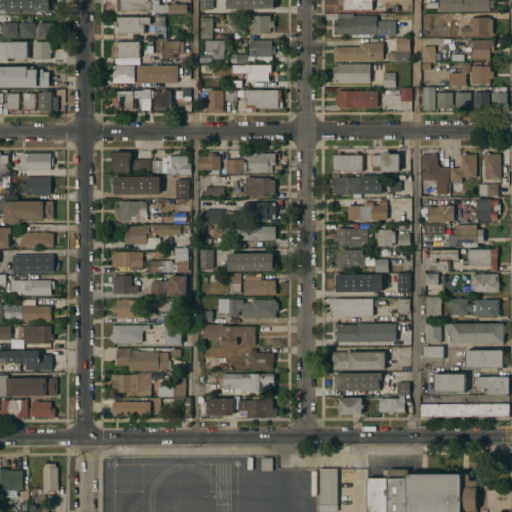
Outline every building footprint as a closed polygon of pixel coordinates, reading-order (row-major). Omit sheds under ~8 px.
[(53,0),(53,4),(50,4),(50,13),(41,13),(41,10),(26,10),(26,7),(24,7),(24,4),(20,4),(20,0),(53,0)] [(140,10),(140,11),(117,11),(116,0),(147,0),(147,1),(150,1),(150,10),(140,10)] [(212,0),(212,9),(199,9),(199,0),(212,0)] [(273,0),(273,8),(226,8),(226,0),(273,0)] [(384,0),(384,10),(356,10),(356,11),(353,11),(353,10),(351,10),(351,11),(348,11),(348,10),(337,10),(337,4),(338,4),(338,0),(384,0)] [(461,0),(489,0),(489,12),(461,12),(461,0)] [(459,1),(460,11),(436,12),(435,1),(459,1)] [(154,12),(154,5),(186,4),(186,14),(167,14),(167,12),(154,12)] [(337,34),(337,33),(334,33),(334,25),(337,25),(337,13),(353,13),(353,15),(376,15),(376,21),(394,21),(394,35),(375,35),(375,34),(337,34)] [(452,13),(452,24),(440,24),(440,13),(452,13)] [(270,21),(274,21),(274,28),(270,28),(270,34),(256,34),(248,34),(248,16),(270,16),(270,21)] [(150,17),(150,24),(144,24),(144,33),(117,33),(117,29),(113,29),(113,22),(116,22),(116,17),(150,17)] [(212,38),(200,38),(200,18),(212,18),(212,38)] [(460,27),(469,27),(469,18),(489,18),(489,20),(492,20),(492,34),(488,34),(488,36),(460,36),(460,27)] [(17,37),(1,37),(1,29),(0,29),(0,23),(17,23),(17,33),(18,33),(18,36),(17,36),(17,37)] [(53,38),(19,37),(19,27),(18,27),(18,24),(19,24),(19,23),(35,23),(35,27),(36,27),(36,24),(37,24),(37,23),(53,23),(53,38)] [(165,39),(154,39),(154,26),(165,26),(165,39)] [(409,52),(396,52),(395,38),(409,38),(409,52)] [(204,40),(224,41),(223,55),(223,59),(212,59),(212,55),(204,55),(204,40)] [(249,57),(249,40),(271,40),(271,46),(275,46),(275,54),(272,54),(272,57),(249,57)] [(493,52),(489,52),(489,59),(471,59),(470,50),(473,50),(473,47),(467,47),(467,40),(493,40),(493,52)] [(180,41),(180,42),(183,41),(183,53),(179,53),(179,54),(174,54),(174,59),(163,59),(163,54),(160,54),(160,47),(163,47),(163,41),(180,41)] [(27,58),(25,58),(25,60),(15,60),(15,58),(7,58),(7,61),(0,61),(0,42),(27,42),(27,58)] [(32,42),(50,42),(50,60),(33,60),(32,42)] [(113,58),(113,42),(139,42),(139,58),(113,58)] [(362,61),(362,62),(355,62),(355,61),(337,61),(337,60),(333,60),(333,47),(359,47),(359,43),(383,43),(383,61),(362,61)] [(421,62),(421,46),(435,46),(435,52),(468,52),(467,62),(421,62)] [(396,61),(387,61),(387,53),(396,52),(396,61)] [(247,63),(231,63),(231,54),(247,54),(247,63)] [(337,82),(337,80),(333,80),(334,66),(337,66),(337,64),(370,64),(370,83),(337,82)] [(231,65),(271,65),(271,72),(272,72),(272,76),(268,76),(270,76),(270,80),(268,80),(268,81),(246,81),(246,74),(244,74),(244,76),(242,76),(242,74),(231,74),(231,65)] [(112,83),(112,66),(134,66),(134,83),(112,83)] [(177,83),(136,83),(136,66),(177,66),(177,83)] [(489,66),(489,71),(492,71),(492,79),(489,79),(489,84),(470,84),(470,66),(489,66)] [(0,86),(48,87),(48,68),(0,67),(0,86)] [(382,87),(382,72),(394,72),(394,87),(382,87)] [(434,110),(422,110),(422,87),(434,87),(434,110)] [(411,88),(411,101),(399,101),(399,88),(411,88)] [(39,93),(43,93),(43,92),(45,92),(45,89),(51,89),(51,92),(52,92),(52,112),(39,112),(39,93)] [(141,110),(141,98),(143,98),(143,90),(150,90),(150,110),(141,110)] [(207,112),(207,90),(222,90),(223,112),(207,112)] [(236,101),(225,101),(225,90),(236,90),(236,101)] [(281,108),(255,108),(255,112),(246,112),(246,99),(244,99),(244,90),(280,90),(280,95),(281,95),(281,108)] [(117,109),(117,104),(112,104),(112,96),(117,96),(116,91),(132,91),(133,109),(117,109)] [(170,107),(166,107),(166,111),(158,111),(158,107),(153,107),(153,91),(170,91),(170,107)] [(337,107),(337,101),(336,101),(336,97),(337,97),(337,91),(377,91),(377,108),(337,107)] [(18,94),(18,111),(11,111),(8,111),(6,111),(6,93),(18,94)] [(452,106),(453,106),(453,108),(436,108),(436,93),(452,93),(452,106)] [(471,93),(470,109),(454,108),(454,93),(471,93)] [(488,108),(472,108),(472,93),(488,93),(488,108)] [(506,93),(506,106),(508,106),(508,108),(491,108),(491,93),(506,93)] [(34,94),(35,110),(34,110),(34,111),(30,111),(30,110),(23,110),(23,94),(34,94)] [(390,152),(390,154),(399,154),(399,172),(381,172),(381,171),(372,171),(372,166),(370,166),(370,155),(381,155),(381,153),(390,152)] [(484,179),(484,168),(483,168),(483,166),(484,166),(484,153),(485,153),(485,152),(489,152),(489,154),(499,154),(500,179),(484,179)] [(26,171),(26,170),(20,170),(20,153),(50,153),(50,158),(53,158),(53,165),(51,165),(50,171),(26,171)] [(112,153),(131,153),(131,159),(150,160),(150,172),(130,172),(130,173),(111,173),(112,153)] [(198,170),(198,156),(208,156),(208,153),(215,153),(215,156),(219,156),(219,170),(198,170)] [(275,165),(272,165),(272,173),(247,173),(248,159),(243,159),(243,153),(275,153),(275,165)] [(332,172),(332,155),(336,155),(336,153),(340,153),(340,155),(354,155),(354,153),(358,153),(358,155),(362,155),(362,172),(332,172)] [(448,192),(436,192),(436,180),(421,180),(421,164),(420,164),(420,161),(421,161),(421,154),(432,154),(432,153),(435,153),(435,154),(437,154),(437,166),(438,166),(439,168),(448,168),(448,192)] [(475,177),(461,177),(461,182),(449,182),(449,167),(459,168),(459,165),(460,165),(460,154),(462,154),(462,153),(465,153),(465,154),(475,154),(475,177)] [(166,174),(166,173),(163,173),(163,168),(170,168),(170,156),(187,156),(187,164),(190,163),(190,174),(166,174)] [(225,174),(225,160),(243,159),(243,174),(225,174)] [(151,160),(163,161),(163,164),(161,164),(161,173),(151,173),(151,160)] [(381,189),(383,189),(383,193),(382,193),(382,194),(364,194),(364,196),(361,196),(361,194),(352,194),(352,195),(345,195),(345,194),(336,194),(336,192),(333,192),(333,180),(335,180),(335,177),(360,177),(360,176),(381,176),(381,189)] [(26,177),(50,177),(50,186),(51,186),(51,189),(50,189),(50,195),(26,196),(26,193),(20,193),(20,183),(26,183),(26,177)] [(270,180),(274,180),(274,196),(245,196),(245,177),(253,177),(253,179),(257,179),(257,178),(270,178),(270,180)] [(147,188),(144,188),(144,198),(116,197),(116,186),(120,186),(120,179),(147,179),(147,188)] [(188,179),(174,179),(173,198),(187,198),(188,179)] [(401,191),(389,192),(389,181),(400,181),(401,191)] [(497,184),(497,195),(479,195),(479,184),(497,184)] [(223,197),(205,196),(205,187),(223,187),(223,197)] [(409,198),(399,198),(399,216),(410,216),(409,198)] [(491,199),(491,200),(498,200),(498,204),(500,204),(500,214),(497,214),(497,219),(490,219),(490,220),(476,220),(476,198),(491,199)] [(2,202),(53,201),(53,219),(20,220),(20,223),(3,223),(3,224),(0,224),(0,200),(2,200),(2,202)] [(149,200),(156,200),(155,208),(148,208),(149,200)] [(146,221),(118,221),(118,215),(114,215),(114,207),(118,207),(118,202),(146,202),(146,221)] [(236,219),(236,211),(243,211),(243,202),(275,202),(275,220),(245,220),(245,219),(236,219)] [(387,218),(389,218),(389,222),(377,222),(377,220),(352,220),(352,215),(350,215),(350,210),(352,210),(352,206),(363,206),(363,202),(372,202),(372,206),(387,206),(387,218)] [(438,205),(454,206),(453,221),(439,221),(439,222),(420,222),(420,207),(438,207),(438,205)] [(205,223),(205,209),(222,209),(222,223),(205,223)] [(173,213),(185,213),(185,223),(174,223),(173,213)] [(424,235),(423,223),(444,223),(444,235),(424,235)] [(476,229),(477,229),(477,230),(481,230),(481,242),(475,243),(475,247),(469,247),(469,243),(464,243),(464,247),(456,247),(456,246),(445,246),(445,240),(448,240),(448,235),(455,235),(455,225),(476,224),(476,229)] [(158,237),(158,248),(133,248),(133,245),(128,245),(128,244),(124,244),(124,232),(128,232),(128,226),(142,226),(142,225),(148,225),(149,237),(158,237)] [(180,225),(180,235),(153,235),(153,225),(180,225)] [(275,240),(241,240),(236,240),(236,226),(275,226),(275,240)] [(0,247),(0,227),(11,227),(11,234),(9,234),(9,247),(0,247)] [(353,228),(353,229),(367,229),(367,246),(336,246),(336,242),(332,242),(332,234),(335,234),(335,228),(353,228)] [(391,231),(395,232),(395,243),(391,243),(391,246),(378,246),(378,241),(374,241),(374,233),(377,233),(377,229),(391,229),(391,231)] [(19,233),(25,233),(25,232),(47,232),(47,233),(52,233),(53,247),(19,247),(19,233)] [(409,244),(397,245),(397,234),(409,234),(409,244)] [(187,248),(187,260),(188,260),(188,262),(174,262),(174,248),(187,248)] [(199,250),(212,249),(212,268),(200,268),(199,250)] [(490,249),(497,249),(497,258),(496,258),(497,271),(490,271),(490,265),(467,265),(467,249),(490,249)] [(338,262),(336,262),(336,250),(361,250),(361,255),(364,255),(364,268),(338,268),(338,262)] [(458,260),(453,260),(453,259),(452,259),(452,258),(435,258),(435,263),(430,263),(430,262),(428,262),(428,259),(429,259),(429,250),(458,250),(458,260)] [(138,252),(138,259),(142,259),(142,270),(131,270),(131,267),(112,267),(112,252),(138,252)] [(227,271),(227,253),(272,253),(272,257),(275,257),(275,270),(227,271)] [(53,255),(53,272),(12,272),(12,255),(53,255)] [(387,272),(374,272),(374,259),(387,259),(387,272)] [(171,261),(171,265),(176,265),(176,272),(150,272),(150,271),(147,271),(147,262),(150,262),(150,261),(171,261)] [(450,261),(449,271),(438,271),(438,261),(450,261)] [(240,284),(239,284),(239,293),(230,293),(230,286),(226,286),(226,273),(240,273),(240,284)] [(396,273),(409,273),(410,292),(396,292),(396,273)] [(243,296),(243,281),(244,281),(244,275),(260,274),(260,280),(274,280),(274,285),(275,285),(275,295),(243,296)] [(381,274),(381,291),(335,291),(335,274),(381,274)] [(425,274),(437,274),(437,296),(425,297),(425,274)] [(471,292),(470,292),(470,289),(471,289),(471,288),(470,288),(470,285),(471,285),(471,283),(470,283),(470,280),(471,280),(471,274),(495,274),(495,275),(497,275),(497,277),(498,277),(498,288),(499,288),(499,292),(498,292),(471,292)] [(112,276),(130,276),(130,286),(137,286),(137,293),(112,294),(112,276)] [(166,296),(166,283),(169,283),(169,276),(185,276),(185,296),(166,296)] [(50,280),(50,281),(54,281),(54,289),(50,289),(50,295),(15,296),(15,280),(50,280)] [(150,281),(165,281),(165,290),(163,290),(163,296),(150,296),(150,292),(149,292),(150,287),(150,281)] [(440,296),(440,321),(425,321),(425,297),(437,296),(440,296)] [(252,318),(252,319),(241,319),(241,309),(240,309),(240,312),(237,312),(237,316),(226,316),(226,313),(217,313),(217,299),(238,299),(238,300),(243,300),(243,303),(251,303),(251,300),(266,300),(275,300),(275,306),(276,306),(276,310),(275,310),(275,318),(252,318)] [(331,316),(331,310),(330,310),(330,308),(331,308),(331,299),(372,299),(372,316),(331,316)] [(408,311),(396,311),(396,299),(408,299),(408,311)] [(498,316),(495,316),(495,317),(475,317),(475,312),(468,312),(468,315),(462,315),(462,316),(458,316),(458,315),(452,315),(452,309),(448,309),(448,299),(467,299),(467,304),(475,304),(475,300),(498,300),(498,316)] [(116,313),(112,313),(112,306),(116,306),(115,300),(140,300),(140,311),(144,311),(144,318),(116,318),(116,313)] [(0,305),(36,306),(50,306),(50,321),(0,320),(0,305)] [(212,311),(212,322),(198,322),(198,311),(212,311)] [(170,322),(158,322),(158,313),(170,313),(170,322)] [(426,321),(440,321),(440,343),(426,343),(426,321)] [(451,335),(448,335),(448,334),(445,334),(445,323),(503,323),(503,343),(451,343),(451,335)] [(164,338),(161,338),(161,331),(165,331),(165,324),(181,324),(181,344),(164,344),(164,338)] [(337,325),(356,325),(357,324),(395,324),(395,325),(398,325),(398,330),(395,330),(395,342),(337,342),(337,336),(334,336),(334,331),(337,331),(337,325)] [(251,346),(241,346),(241,336),(236,336),(236,346),(221,346),(221,338),(202,338),(202,325),(222,325),(222,327),(254,326),(254,346),(251,346)] [(0,326),(10,326),(10,340),(0,340),(0,326)] [(23,344),(23,338),(18,338),(18,327),(23,327),(23,326),(50,326),(50,335),(53,335),(53,341),(50,341),(50,344),(23,344)] [(113,343),(113,338),(111,338),(111,335),(113,335),(113,332),(111,332),(111,330),(113,330),(113,326),(141,326),(141,342),(113,343)] [(422,347),(442,346),(443,359),(422,359),(422,347)] [(134,349),(134,352),(158,352),(167,352),(167,361),(170,361),(170,370),(158,370),(158,371),(128,371),(128,366),(116,366),(116,349),(134,349)] [(170,349),(179,349),(180,358),(170,358),(170,349)] [(256,350),(256,353),(273,353),(273,362),(272,362),(272,369),(249,369),(249,350),(256,350)] [(465,350),(503,350),(503,368),(465,368),(465,350)] [(0,351),(38,351),(38,355),(51,355),(51,370),(24,370),(24,366),(26,366),(26,363),(0,363),(0,351)] [(332,352),(385,352),(385,370),(332,370),(332,352)] [(136,375),(136,373),(150,373),(150,396),(126,396),(126,393),(112,393),(111,375),(136,375)] [(334,390),(334,373),(381,373),(381,383),(379,383),(379,390),(334,390)] [(407,373),(398,373),(397,381),(407,381),(407,373)] [(273,374),(273,386),(262,386),(262,392),(239,392),(239,390),(235,390),(235,388),(230,388),(230,385),(222,385),(222,374),(273,374)] [(434,374),(464,374),(464,392),(434,392),(434,374)] [(0,375),(7,375),(7,378),(22,378),(22,377),(30,377),(30,378),(56,378),(57,396),(0,396),(0,375)] [(508,376),(508,395),(486,395),(486,388),(477,388),(477,376),(508,376)] [(185,396),(172,396),(172,378),(185,378),(185,396)] [(396,395),(396,381),(408,381),(408,395),(396,395)] [(399,399),(399,396),(405,396),(405,413),(394,413),(394,415),(389,415),(389,413),(379,413),(379,399),(399,399)] [(112,402),(150,402),(150,398),(160,398),(160,415),(112,415),(112,402)] [(206,415),(206,399),(232,398),(233,415),(206,415)] [(363,405),(365,405),(365,409),(363,409),(363,415),(339,415),(339,408),(337,408),(337,405),(340,405),(340,398),(363,398),(363,405)] [(0,400),(26,400),(26,417),(21,417),(21,419),(19,419),(19,417),(0,417),(0,400)] [(272,400),(272,408),(276,408),(276,417),(246,418),(246,411),(237,411),(237,400),(272,400)] [(31,417),(31,416),(29,416),(29,409),(31,409),(31,402),(32,402),(32,401),(38,401),(38,402),(50,402),(50,408),(54,408),(54,418),(46,418),(46,417),(31,417)] [(509,404),(509,417),(420,417),(420,404),(509,404)] [(272,458),(272,471),(260,471),(260,458),(272,458)] [(45,467),(45,464),(55,464),(55,467),(57,467),(57,491),(51,491),(51,492),(43,492),(43,467),(45,467)] [(0,469),(7,469),(7,471),(22,471),(22,492),(15,492),(15,490),(5,490),(5,495),(0,495),(0,469)] [(336,469),(337,511),(319,511),(319,469),(336,469)] [(367,511),(367,478),(388,478),(388,469),(409,469),(409,474),(470,474),(470,480),(477,480),(477,511),(367,511)]
